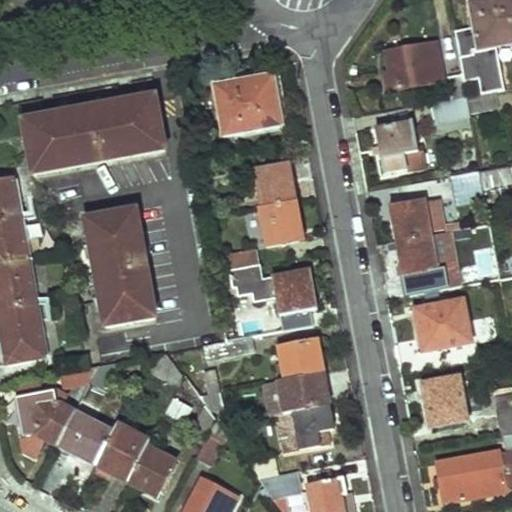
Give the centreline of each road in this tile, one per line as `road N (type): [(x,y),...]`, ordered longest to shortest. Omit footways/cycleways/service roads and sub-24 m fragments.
road 1 (residential): [(310,26),(399,511)]
road 2 (residential): [(0,71),(272,19)]
